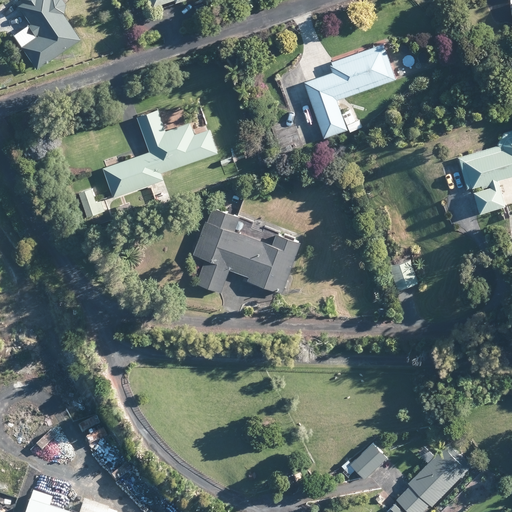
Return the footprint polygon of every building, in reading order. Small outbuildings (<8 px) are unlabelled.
[(62,5),(59,0),(18,0),(21,4),(16,7),(28,25),(27,26),(26,24),(12,33),(21,46),(19,48),(33,70),(77,40),(60,14),(61,13),(62,7),(62,5)] [(149,0),(152,8),(159,6),(173,1),(175,4),(180,2),(187,0),(197,0),(198,1),(201,0),(149,0)] [(344,96),(394,78),(381,42),(330,60),(331,63),(328,64),(331,70),(302,81),(322,137),(324,136),(346,129),(338,109),(335,99),(344,96)] [(162,126),(158,113),(156,107),(137,114),(135,115),(148,151),(105,165),(101,167),(112,196),(132,189),(154,181),(162,179),(161,175),(160,172),(169,168),(216,152),(214,145),(211,136),(208,128),(206,129),(193,134),(189,122),(188,121),(166,129),(164,130),(162,126)] [(511,128),(502,132),(496,143),(496,145),(456,156),(458,163),(465,187),(479,184),(480,187),(488,185),(489,186),(472,191),(478,212),(504,205),(496,179),(511,174),(511,128)] [(93,188),(80,192),(88,216),(101,212),(93,188)] [(219,210),(214,208),(210,206),(205,221),(203,220),(191,253),(203,257),(194,282),(219,291),(227,268),(247,276),(246,279),(280,292),(299,242),(296,241),(274,233),(270,245),(232,231),(238,216),(219,210)] [(267,240),(270,240),(273,237),(272,233),(269,231),(266,231),(263,234),(264,238),(267,240)] [(419,284),(411,259),(392,265),(400,290),(419,284)] [(64,444),(51,432),(37,446),(50,458),(64,444)] [(464,471),(470,465),(446,441),(435,453),(426,461),(407,481),(409,484),(395,498),(409,511),(418,511),(428,502),(431,505),(464,471)] [(384,457),(383,456),(371,442),(342,468),(348,474),(354,468),(362,477),(384,457)] [(82,511),(75,511),(52,504),(55,496),(36,490),(28,511),(118,511),(119,510),(111,508),(112,505),(87,498),(82,511)]
